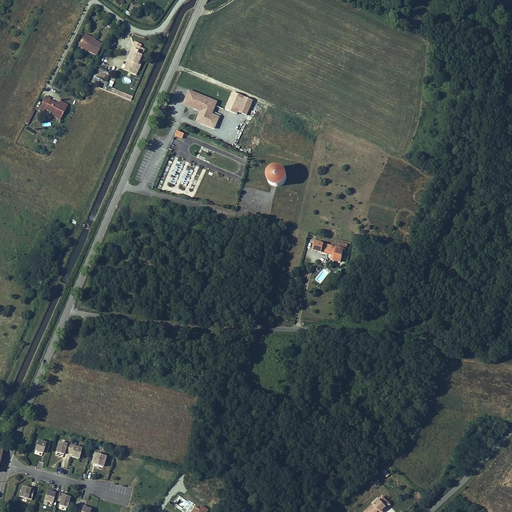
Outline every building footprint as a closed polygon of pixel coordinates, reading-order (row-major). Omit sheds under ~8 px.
[(88,35),(86,38),(105,47),(105,46),(96,42),(97,40),(88,35)] [(105,47),(86,38),(82,47),(100,56),(105,47)] [(138,72),(145,58),(147,52),(143,50),(138,48),(136,52),(130,67),(138,72)] [(147,59),(145,58),(138,72),(141,73),(147,59)] [(104,74),(106,71),(98,65),(96,69),(104,74)] [(136,76),(138,72),(130,67),(128,71),(136,76)] [(94,77),(92,83),(106,87),(108,82),(94,77)] [(218,102),(203,96),(189,90),(183,105),(197,111),(194,121),(215,130),(220,117),(213,114),(218,102)] [(253,101),(232,92),(224,110),(237,115),(238,113),(246,116),(253,101)] [(42,110),(47,113),(47,111),(64,119),(71,106),(63,103),(61,106),(52,102),(53,100),(48,97),(42,110)] [(32,110),(25,123),(27,124),(35,112),(32,110)] [(295,186),(295,185),(295,184),(294,183),(294,182),(294,181),(293,181),(293,180),(292,179),(292,178),(291,178),(291,177),(290,177),(289,176),(288,176),(287,175),(286,175),(285,175),(284,175),(283,175),(282,175),(282,176),(281,176),(280,176),(279,177),(278,177),(277,178),(276,179),(276,180),(275,180),(275,181),(274,182),(274,183),(274,184),(274,185),(274,186),(274,187),(274,188),(274,189),(275,190),(275,191),(276,192),(277,193),(278,194),(279,195),(280,195),(281,196),(282,196),(283,196),(284,196),(285,196),(286,196),(287,196),(288,195),(289,195),(290,194),(291,194),(292,193),(292,192),(293,192),(293,191),(294,190),(294,189),(295,188),(295,187),(295,186)] [(314,238),(312,246),(320,248),(322,240),(314,238)] [(322,240),(320,248),(321,248),(322,246),(331,248),(332,243),(322,240)] [(334,251),(333,254),(341,256),(343,245),(332,243),(331,248),(334,249),(334,251)] [(49,441),(41,439),(38,449),(46,451),(47,449),(47,447),(51,448),(53,441),(49,440),(49,441)] [(70,442),(62,440),(59,450),(67,453),(68,450),(68,449),(72,450),(74,442),(70,441),(70,442)] [(85,447),(77,444),(78,443),(74,442),(72,450),(75,451),(75,452),(74,455),(82,457),(85,447)] [(107,465),(110,455),(99,452),(96,459),(100,460),(99,463),(107,465)] [(387,478),(390,474),(383,469),(381,473),(387,478)] [(34,489),(26,486),(23,496),(34,500),(37,492),(33,491),(34,489)] [(392,497),(384,489),(381,492),(387,500),(384,503),(384,504),(392,497)] [(54,491),(50,490),(47,500),(55,502),(56,498),(60,499),(62,492),(58,491),(58,492),(54,491)] [(62,504),(70,507),(73,497),(69,495),(65,494),(66,493),(62,492),(60,499),(64,501),(62,504)] [(375,511),(384,504),(384,503),(387,500),(381,492),(361,510),(363,511),(375,511)] [(207,511),(212,505),(207,501),(204,504),(201,502),(195,511),(194,510),(191,511),(179,511),(178,511),(177,511),(207,511)] [(87,504),(83,503),(81,510),(85,511),(84,511),(92,511),(94,507),(89,506),(87,505),(87,504)]
